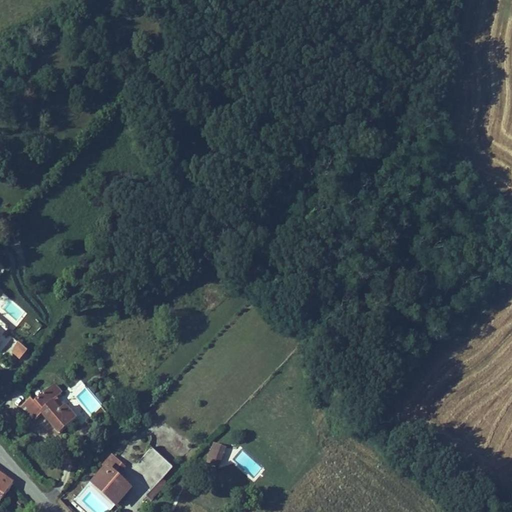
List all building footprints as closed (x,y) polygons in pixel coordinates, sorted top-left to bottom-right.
[(31,409),(28,407),(21,414),(35,428),(41,423),(60,440),(74,425),(53,404),(57,399),(48,391),(31,409)] [(216,453),(226,456),(229,448),(219,444),(216,453)] [(220,471),(226,456),(216,453),(210,467),(220,471)] [(157,456),(133,479),(153,500),(177,478),(157,456)] [(129,474),(116,461),(107,469),(111,473),(96,488),(118,511),(132,496),(120,483),(129,474)] [(0,495),(0,511),(6,511),(12,503),(0,495)]
